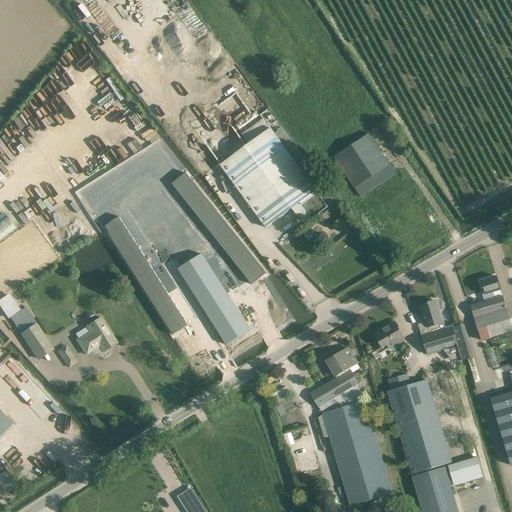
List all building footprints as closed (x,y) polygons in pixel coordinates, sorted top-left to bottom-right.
[(303,225),(328,207),(264,120),(253,128),(259,136),(219,165),(265,228),(291,209),(303,225)] [(145,129),(117,149),(123,157),(151,137),(145,129)] [(333,156),(355,188),(361,197),(396,174),(390,165),(368,134),(333,156)] [(88,151),(74,160),(81,170),(94,160),(88,151)] [(188,172),(172,183),(177,189),(193,178),(188,172)] [(36,217),(53,207),(45,194),(47,193),(37,175),(22,182),(30,196),(26,198),(36,217)] [(193,178),(177,189),(181,194),(196,183),(193,178)] [(196,183),(181,194),(185,200),(200,189),(196,183)] [(200,189),(185,200),(190,206),(204,195),(200,189)] [(204,195),(190,206),(194,211),(207,200),(204,195)] [(207,200),(194,211),(198,216),(212,206),(207,200)] [(212,206),(198,216),(203,222),(217,212),(212,206)] [(217,212),(203,222),(209,230),(222,219),(217,212)] [(222,219),(209,230),(213,235),(227,225),(222,219)] [(114,220),(102,228),(106,236),(119,227),(114,220)] [(227,225),(213,235),(218,242),(232,231),(227,225)] [(119,227),(106,236),(110,241),(123,233),(119,227)] [(232,231),(218,242),(223,248),(237,238),(232,231)] [(123,233),(110,241),(114,247),(127,238),(123,233)] [(127,238),(114,247),(118,252),(130,243),(127,238)] [(237,238),(223,248),(229,256),(243,246),(237,238)] [(130,243),(118,252),(122,258),(134,249),(130,243)] [(243,246),(229,256),(235,264),(249,253),(243,246)] [(134,249),(122,258),(126,264),(138,255),(134,249)] [(249,253),(235,264),(240,270),(254,260),(249,253)] [(202,254),(178,269),(183,276),(206,261),(202,254)] [(138,255),(126,264),(130,270),(143,261),(138,255)] [(254,260),(240,270),(246,277),(259,267),(254,260)] [(143,261),(130,270),(135,278),(148,268),(143,261)] [(206,261),(183,276),(188,284),(211,268),(206,261)] [(259,267),(246,277),(251,285),(265,274),(259,267)] [(148,268),(135,278),(140,286),(153,276),(148,268)] [(211,268),(188,284),(193,292),(215,276),(211,268)] [(153,276),(140,286),(144,292),(157,283),(153,276)] [(215,276),(193,292),(198,301),(220,284),(215,276)] [(485,295),(492,293),(494,298),(470,306),(481,341),(511,331),(511,325),(503,295),(502,295),(500,290),(501,290),(496,276),(481,281),(485,295)] [(157,283),(144,292),(148,299),(162,289),(157,283)] [(220,284),(198,301),(203,308),(225,291),(220,284)] [(162,289),(148,299),(153,306),(167,297),(162,289)] [(225,291),(203,308),(208,316),(230,299),(225,291)] [(167,297),(153,306),(158,314),(172,304),(167,297)] [(230,299),(208,316),(212,323),(234,306),(230,299)] [(423,316),(425,323),(418,325),(427,355),(452,348),(456,361),(461,359),(451,326),(441,329),(440,325),(443,324),(436,301),(427,303),(428,304),(422,306),(425,316),(423,316)] [(172,304),(158,314),(163,322),(177,311),(172,304)] [(234,306),(212,323),(217,331),(240,315),(234,306)] [(36,324),(26,308),(10,318),(21,334),(36,324)] [(178,312),(163,322),(167,328),(181,318),(178,312)] [(240,315),(217,331),(226,345),(249,330),(240,315)] [(90,332),(77,340),(85,353),(92,348),(96,355),(103,351),(103,352),(117,343),(101,318),(87,327),(90,332)] [(181,318),(167,328),(172,336),(187,326),(181,318)] [(375,358),(389,350),(405,340),(394,321),(373,333),(380,345),(371,350),(375,358)] [(36,324),(21,334),(38,361),(54,350),(36,324)] [(451,326),(461,359),(472,356),(466,336),(456,339),(452,326),(451,326)] [(66,346),(58,351),(69,368),(77,363),(66,346)] [(350,370),(349,368),(357,364),(348,348),(326,361),(336,376),(337,378),(310,394),(318,408),(319,407),(322,413),(323,415),(319,418),(325,437),(329,438),(350,507),(394,493),(377,436),(374,437),(363,401),(358,385),(359,384),(350,370)] [(7,363),(0,370),(0,371),(16,386),(23,379),(7,363)] [(390,391),(386,392),(412,475),(452,462),(427,379),(411,384),(408,374),(387,380),(390,391)] [(511,392),(491,399),(506,451),(511,466),(511,465),(511,392)] [(0,412),(0,436),(12,425),(0,412)] [(292,433),(304,472),(319,468),(308,429),(292,433)] [(201,511),(188,487),(191,485),(174,453),(164,459),(162,455),(151,460),(166,489),(155,495),(163,511),(201,511)] [(458,511),(445,467),(412,477),(422,511),(458,511)]
